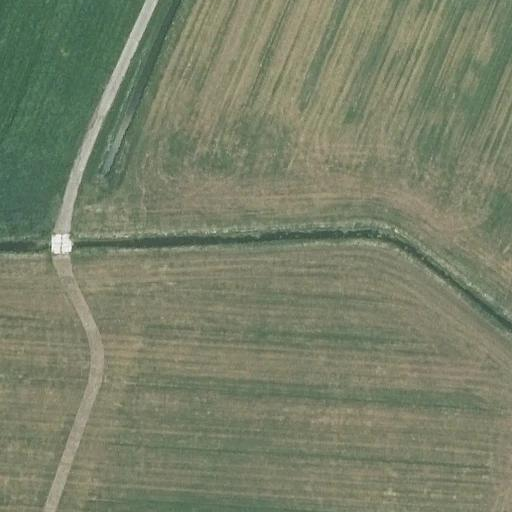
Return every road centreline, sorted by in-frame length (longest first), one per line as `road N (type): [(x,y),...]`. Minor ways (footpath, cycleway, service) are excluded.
road 1 (track): [(48,511),(98,363),(95,335),(62,266),(61,235)]
road 2 (track): [(155,0),(82,154),(61,235)]
